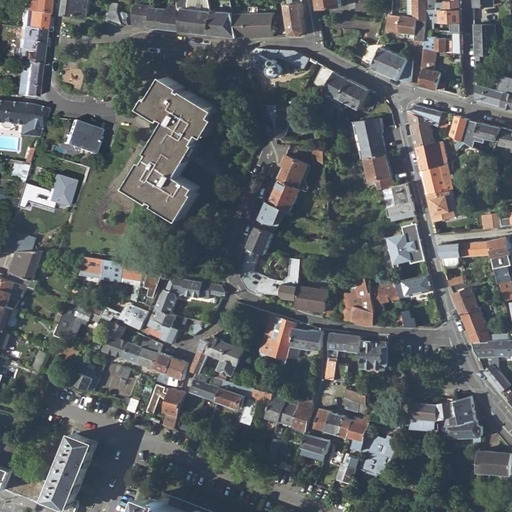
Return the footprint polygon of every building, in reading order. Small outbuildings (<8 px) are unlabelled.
[(22,10),(46,13),(47,0),(28,0),(29,1),(23,0),(22,10)] [(64,0),(63,14),(84,15),(85,11),(87,11),(88,0),(64,0)] [(186,0),(187,2),(186,8),(212,11),(209,0),(186,0)] [(342,6),(340,0),(317,0),(319,8),(342,6)] [(356,0),(356,11),(369,12),(370,0),(356,0)] [(416,39),(426,40),(426,37),(427,30),(428,22),(428,20),(428,10),(427,0),(414,0),(415,17),(391,15),(389,31),(416,33),(416,39)] [(438,3),(437,0),(427,0),(428,10),(462,9),(462,1),(446,1),(445,3),(438,3)] [(121,23),(123,23),(118,11),(119,10),(120,2),(112,1),(111,12),(105,11),(104,19),(107,20),(108,19),(121,23)] [(212,22),(212,11),(186,8),(187,2),(178,1),(178,2),(181,30),(210,33),(212,22)] [(173,16),(151,14),(151,26),(181,30),(178,2),(172,2),(173,16)] [(291,34),(300,35),(307,31),(303,2),(289,3),(287,4),(288,14),(289,18),(285,18),(286,22),(289,21),(290,26),(291,34)] [(126,8),(119,10),(118,11),(123,23),(151,26),(151,14),(152,5),(136,4),(135,17),(132,16),(131,14),(128,15),(126,8)] [(428,20),(428,22),(463,22),(462,9),(428,10),(428,20)] [(210,33),(238,37),(233,13),(233,11),(212,11),(212,22),(210,33)] [(273,12),(233,13),(238,37),(253,36),(258,36),(275,35),(274,28),(273,12)] [(36,15),(34,28),(44,29),(45,16),(36,15)] [(474,23),(476,56),(498,56),(497,23),(474,23)] [(20,40),(42,43),(44,29),(34,28),(21,27),(20,40)] [(464,53),(463,40),(447,40),(447,38),(437,38),(437,36),(431,36),(432,30),(427,30),(426,37),(426,40),(425,48),(430,49),(437,50),(446,51),(464,53)] [(13,43),(14,44),(19,44),(18,56),(13,56),(0,54),(0,59),(27,63),(40,65),(42,43),(20,40),(13,40),(13,43)] [(407,81),(412,82),(414,63),(408,61),(410,58),(378,44),(370,47),(361,65),(368,69),(375,67),(402,80),(407,81)] [(276,59),(278,56),(280,48),(258,46),(252,52),(252,65),(266,71),(270,71),(271,73),(273,74),(274,75),(275,76),(277,76),(279,76),(280,75),(281,74),(282,72),(283,70),(283,68),(282,67),(281,66),(279,64),(277,64),(278,61),(276,59)] [(290,49),(280,48),(278,56),(286,59),(290,49)] [(442,72),(434,70),(438,52),(440,54),(446,55),(446,51),(437,50),(430,49),(425,48),(420,85),(438,89),(445,91),(447,84),(440,82),(442,72)] [(310,80),(342,97),(351,78),(319,61),(310,80)] [(27,63),(27,65),(25,81),(23,95),(36,96),(40,65),(27,63)] [(342,97),(362,108),(364,106),(366,108),(367,105),(365,104),(372,89),(351,78),(342,97)] [(511,108),(511,78),(508,78),(508,84),(500,82),(498,89),(477,84),(477,100),(511,108)] [(130,187),(184,218),(199,193),(196,191),(199,185),(181,175),(219,110),(167,79),(146,114),(166,126),(130,187)] [(260,103),(268,103),(268,99),(269,90),(257,95),(260,103)] [(298,97),(293,103),(299,109),(304,103),(298,97)] [(29,104),(0,100),(0,113),(25,116),(25,113),(32,114),(32,117),(30,122),(27,134),(36,137),(42,117),(44,116),(46,108),(29,104)] [(284,103),(268,103),(260,103),(264,116),(270,132),(271,134),(272,134),(275,136),(277,136),(279,136),(281,136),(282,135),(283,134),(284,134),(285,133),(286,131),(287,130),(288,129),(288,128),(289,126),(289,124),(289,121),(284,103)] [(450,132),(452,133),(453,125),(446,123),(441,122),(444,112),(417,104),(410,111),(433,122),(450,132)] [(423,170),(442,165),(446,164),(448,161),(443,139),(437,141),(433,122),(410,111),(423,170)] [(0,118),(30,122),(32,117),(25,116),(0,113),(0,118)] [(387,116),(389,125),(397,123),(395,114),(387,116)] [(458,116),(454,134),(465,141),(471,119),(458,116)] [(358,123),(367,157),(368,157),(388,152),(383,132),(385,131),(381,118),(358,123)] [(467,141),(475,146),(478,134),(499,140),(503,127),(471,119),(465,141),(467,141)] [(86,125),(72,120),(64,143),(73,146),(72,149),(71,150),(70,151),(69,152),(69,153),(68,154),(68,155),(68,156),(68,157),(69,158),(68,161),(80,165),(85,150),(92,153),(100,129),(86,125)] [(501,146),(511,148),(511,129),(504,128),(501,140),(502,140),(501,146)] [(465,141),(454,134),(449,136),(458,143),(460,142),(464,144),(467,141),(465,141)] [(464,144),(479,158),(485,153),(475,146),(467,141),(464,144)] [(0,158),(19,162),(28,163),(31,154),(2,149),(0,156),(0,158)] [(379,178),(382,188),(396,185),(388,152),(368,157),(374,179),(379,178)] [(281,179),(300,187),(301,183),(309,164),(287,154),(283,165),(285,166),(280,178),(281,179)] [(71,178),(82,182),(87,167),(80,165),(68,161),(60,158),(59,164),(74,169),(71,178)] [(19,173),(17,179),(23,181),(28,163),(19,162),(17,172),(19,173)] [(423,170),(429,193),(452,189),(455,189),(454,183),(446,184),(442,165),(423,170)] [(17,198),(23,181),(17,179),(13,197),(17,198)] [(281,179),(271,202),(282,207),(291,211),(301,187),(300,187),(281,179)] [(396,185),(398,190),(399,194),(413,191),(411,182),(396,185)] [(435,221),(459,216),(452,189),(429,193),(435,221)] [(56,221),(58,214),(55,213),(57,206),(57,204),(42,200),(44,194),(35,191),(25,227),(48,235),(53,220),(56,221)] [(330,205),(332,228),(330,228),(331,235),(342,233),(351,231),(352,231),(349,204),(348,196),(328,200),(329,203),(329,204),(330,205)] [(257,226),(268,231),(273,221),(276,222),(282,207),(271,202),(268,201),(257,226)] [(511,213),(510,214),(509,209),(501,210),(503,226),(511,225),(511,213)] [(501,210),(484,212),(486,228),(503,226),(501,210)] [(407,235),(389,239),(391,250),(393,250),(395,260),(398,259),(399,263),(412,259),(414,264),(428,260),(419,223),(404,226),(407,235)] [(249,246),(266,254),(275,234),(268,231),(257,226),(249,246)] [(511,247),(510,237),(492,241),(495,254),(499,268),(508,266),(511,265),(511,247)] [(459,257),(495,254),(492,241),(465,242),(441,244),(444,258),(446,267),(456,266),(457,265),(460,262),(459,257)] [(28,286),(36,288),(40,279),(35,277),(45,250),(16,252),(16,253),(7,279),(28,286)] [(394,260),(395,268),(400,267),(399,263),(398,259),(395,260),(393,250),(391,250),(394,260)] [(88,255),(82,269),(103,272),(105,258),(88,255)] [(284,297),(288,298),(288,300),(292,300),(292,298),(297,299),(298,285),(302,258),(291,256),(290,274),(285,279),(277,279),(271,278),(265,274),(256,291),(283,295),(284,297)] [(102,277),(109,278),(110,274),(122,276),(125,261),(105,258),(103,272),(102,277)] [(125,261),(122,276),(142,279),(145,265),(125,261)] [(145,265),(142,279),(161,283),(166,269),(167,268),(145,265)] [(506,299),(506,300),(511,299),(510,291),(511,290),(511,280),(508,266),(499,268),(500,273),(506,299)] [(102,277),(103,272),(82,269),(80,273),(102,277)] [(241,277),(247,287),(253,281),(258,273),(254,270),(243,269),(241,277)] [(398,287),(400,297),(435,288),(431,272),(394,281),(395,287),(398,287)] [(450,279),(451,286),(465,282),(464,275),(455,277),(454,274),(448,276),(449,279),(450,279)] [(158,307),(172,313),(178,297),(189,293),(189,295),(211,298),(212,292),(214,282),(192,279),(178,276),(170,275),(166,285),(163,294),(158,307)] [(371,293),(367,275),(356,277),(359,292),(353,291),(355,296),(345,295),(345,305),(345,307),(343,319),(351,321),(354,321),(367,325),(375,325),(376,312),(373,292),(371,293)] [(7,279),(0,276),(0,301),(8,305),(16,307),(27,288),(28,286),(7,279)] [(141,284),(142,279),(122,276),(121,281),(135,283),(131,298),(137,300),(141,284)] [(141,284),(153,286),(159,288),(161,283),(142,279),(141,284)] [(382,302),(400,297),(398,287),(395,287),(394,281),(378,285),(375,286),(372,287),(373,292),(375,292),(380,291),(382,301),(382,302)] [(214,282),(212,292),(226,295),(228,291),(226,285),(214,282)] [(329,301),(330,297),(332,289),(298,285),(297,299),(296,307),(313,309),(328,310),(329,301)] [(152,305),(159,288),(153,286),(147,303),(152,305)] [(454,294),(462,313),(480,307),(472,286),(454,294)] [(0,328),(1,329),(8,305),(0,301),(0,328)] [(329,301),(328,310),(326,316),(336,318),(339,304),(329,301)] [(80,306),(92,311),(93,306),(84,302),(83,304),(80,303),(79,305),(79,306),(80,306)] [(115,316),(141,327),(146,320),(140,317),(144,308),(133,304),(127,306),(123,313),(105,306),(103,310),(101,315),(103,316),(113,320),(115,316)] [(113,320),(103,316),(101,315),(92,311),(80,306),(77,313),(90,319),(90,318),(101,322),(99,325),(111,330),(110,333),(117,336),(121,338),(128,326),(118,321),(117,322),(113,320)] [(101,315),(103,310),(93,306),(92,311),(101,315)] [(153,317),(174,325),(178,315),(172,313),(158,307),(153,317)] [(497,341),(510,341),(510,333),(496,333),(494,328),(489,330),(480,307),(462,313),(474,342),(497,341)] [(140,317),(146,320),(150,311),(144,308),(140,317)] [(297,322),(272,312),(261,354),(283,362),(287,363),(289,354),(296,327),(297,322)] [(54,321),(60,323),(62,316),(57,314),(54,321)] [(174,325),(182,329),(187,317),(178,315),(174,325)] [(147,331),(175,342),(178,335),(184,338),(187,332),(188,331),(182,329),(174,325),(153,317),(147,331)] [(190,333),(195,335),(204,329),(202,324),(195,327),(195,329),(192,328),(190,333)] [(296,327),(289,354),(299,356),(301,346),(322,350),(325,331),(313,329),(313,330),(296,327)] [(327,377),(347,380),(349,365),(338,364),(339,349),(363,352),(362,336),(333,331),(327,377)] [(141,363),(156,368),(161,352),(163,344),(145,335),(143,345),(143,346),(146,347),(141,363)] [(212,365),(234,374),(245,348),(214,335),(206,339),(215,342),(211,351),(217,354),(212,365)] [(143,346),(143,345),(121,338),(117,336),(110,352),(129,359),(141,363),(146,347),(143,346)] [(202,347),(211,351),(215,342),(206,339),(202,347)] [(367,340),(367,357),(366,365),(389,366),(390,341),(367,340)] [(511,340),(510,341),(497,341),(499,356),(500,356),(503,356),(511,355),(511,340)] [(474,342),(480,357),(493,356),(499,356),(497,341),(474,342)] [(193,369),(203,372),(211,352),(211,351),(202,347),(195,364),(193,369)] [(33,367),(41,370),(41,368),(47,353),(39,350),(33,367)] [(162,370),(169,372),(174,356),(161,352),(156,368),(162,370)] [(169,384),(178,386),(181,378),(184,379),(190,362),(174,356),(169,372),(162,370),(158,379),(169,384)] [(485,371),(503,392),(506,389),(511,385),(511,384),(501,372),(500,360),(500,356),(499,356),(493,356),(494,364),(485,371)] [(76,383),(90,388),(96,374),(97,371),(83,366),(76,383)] [(191,391),(206,396),(210,382),(208,381),(211,374),(203,372),(193,369),(192,373),(192,374),(191,375),(191,376),(191,377),(191,378),(192,379),(193,380),(192,382),(194,383),(191,391)] [(298,373),(285,369),(283,377),(296,380),(298,373)] [(101,376),(96,374),(90,388),(95,390),(101,376)] [(207,396),(219,401),(226,378),(215,375),(213,383),(210,382),(206,396),(207,396)] [(288,395),(297,398),(299,392),(301,381),(296,380),(283,377),(279,393),(288,395)] [(36,394),(43,396),(50,381),(43,378),(36,394)] [(254,386),(228,379),(226,378),(219,401),(237,407),(242,408),(246,395),(250,396),(254,386)] [(148,410),(155,413),(163,389),(160,388),(162,384),(158,383),(148,410)] [(275,392),(254,386),(250,396),(250,397),(272,403),(274,397),(275,392)] [(168,400),(165,411),(169,413),(165,425),(174,429),(179,415),(187,391),(172,387),(172,388),(170,392),(168,400)] [(367,396),(362,395),(353,391),(347,389),(346,396),(361,402),(368,404),(367,396)] [(316,396),(299,392),(297,398),(302,399),(315,403),(316,396)] [(33,402),(40,404),(43,396),(36,394),(33,402)] [(288,395),(286,401),(301,405),(302,399),(297,398),(288,395)] [(346,408),(360,412),(361,402),(346,396),(346,408)] [(458,400),(463,423),(477,420),(477,419),(473,396),(458,400)] [(267,417),(280,421),(286,401),(274,397),(272,403),(267,417)] [(302,399),(301,405),(314,409),(314,405),(315,403),(302,399)] [(452,417),(454,425),(463,423),(458,400),(438,404),(440,419),(444,419),(452,417)] [(294,425),(301,405),(286,401),(280,421),(281,421),(294,425)] [(360,412),(367,414),(368,413),(369,413),(368,404),(361,402),(360,412)] [(413,416),(411,425),(417,426),(419,419),(440,419),(438,404),(415,402),(413,416)] [(307,430),(314,409),(301,405),(294,425),(307,430)] [(197,421),(202,423),(207,409),(202,407),(197,421)] [(316,427),(328,430),(334,412),(333,412),(333,411),(324,408),(322,408),(316,427)] [(27,418),(34,420),(37,413),(29,411),(27,418)] [(328,430),(341,434),(347,417),(347,416),(334,412),(328,430)] [(356,437),(367,439),(370,431),(374,417),(375,415),(369,413),(368,413),(367,414),(366,419),(355,416),(354,419),(356,419),(350,436),(356,438),(356,437)] [(341,434),(350,436),(356,419),(354,419),(347,417),(341,434)] [(440,428),(442,436),(449,437),(474,437),(474,442),(481,442),(482,437),(484,434),(484,426),(480,425),(479,419),(477,419),(477,420),(463,423),(454,425),(452,417),(444,419),(440,419),(440,428)] [(307,430),(294,425),(293,430),(305,434),(307,430)] [(380,473),(387,474),(398,443),(395,442),(397,436),(390,434),(389,437),(370,431),(367,439),(363,449),(371,456),(380,459),(377,468),(380,473)] [(6,489),(65,511),(76,511),(81,500),(76,498),(98,442),(75,433),(56,483),(43,477),(44,474),(16,463),(14,470),(6,489)] [(312,456),(325,460),(332,440),(309,434),(304,447),(314,450),(312,456)] [(0,449),(19,456),(24,443),(0,435),(0,449)] [(354,446),(363,449),(367,439),(356,437),(356,438),(354,446)] [(269,453),(276,455),(281,441),(275,438),(269,453)] [(479,470),(511,473),(511,452),(483,449),(481,449),(479,470)] [(341,477),(354,481),(361,457),(351,454),(347,463),(345,462),(341,477)] [(0,486),(6,489),(14,470),(0,464),(0,486)] [(140,511),(200,511),(201,511),(196,510),(194,511),(185,511),(167,505),(169,500),(164,497),(161,503),(146,497),(140,511)]
